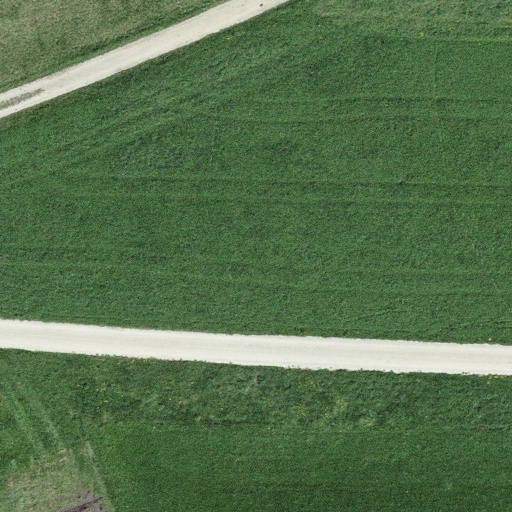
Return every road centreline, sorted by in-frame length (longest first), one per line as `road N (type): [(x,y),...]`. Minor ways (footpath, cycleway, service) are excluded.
road 1 (track): [(0,328),(511,358)]
road 2 (track): [(256,0),(0,107)]
